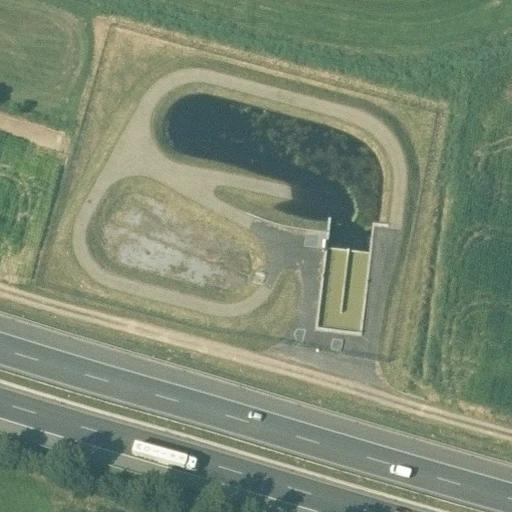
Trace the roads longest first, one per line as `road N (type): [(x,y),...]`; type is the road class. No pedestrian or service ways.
road 1 (motorway): [(511,506),(0,352)]
road 2 (track): [(117,325),(511,434)]
road 3 (motorway): [(0,412),(353,511)]
